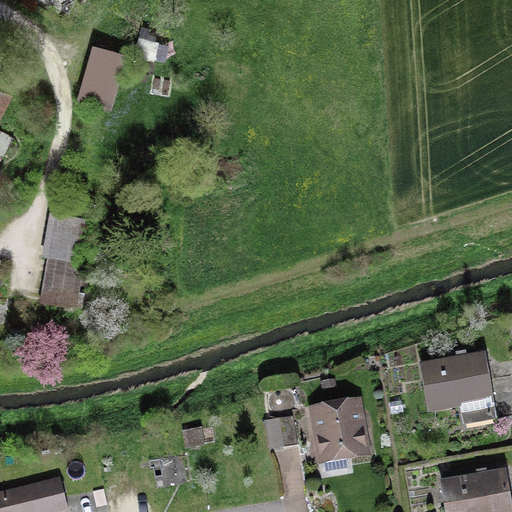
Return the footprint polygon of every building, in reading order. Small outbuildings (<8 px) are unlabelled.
[(97,48),(83,98),(106,105),(120,55),(97,48)] [(0,116),(12,95),(0,89),(0,116)] [(86,222),(54,217),(39,303),(71,308),(86,222)] [(490,398),(483,360),(423,371),(430,408),(490,398)] [(313,412),(322,463),(363,456),(354,405),(313,412)] [(293,419),(266,424),(271,450),(298,445),(293,419)] [(183,455),(156,459),(161,488),(188,484),(183,455)] [(510,511),(504,478),(442,489),(446,511),(510,511)] [(0,498),(0,511),(57,511),(65,510),(60,486),(0,498)]
